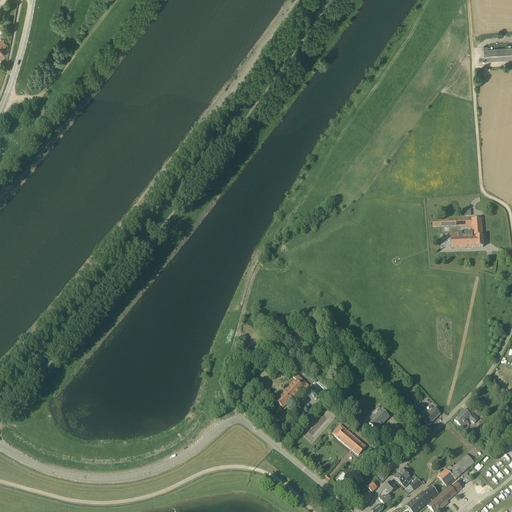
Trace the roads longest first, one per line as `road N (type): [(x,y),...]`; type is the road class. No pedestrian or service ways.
road 1 (unclassified): [(0,421),(195,185),(331,0)]
road 2 (unclassified): [(0,445),(71,476),(132,476),(190,453),(238,420),(355,511)]
road 3 (track): [(511,229),(506,205),(480,186),(467,0)]
road 4 (unclassified): [(366,511),(391,475),(493,370),(511,331)]
road 5 (track): [(1,92),(43,92),(113,0)]
